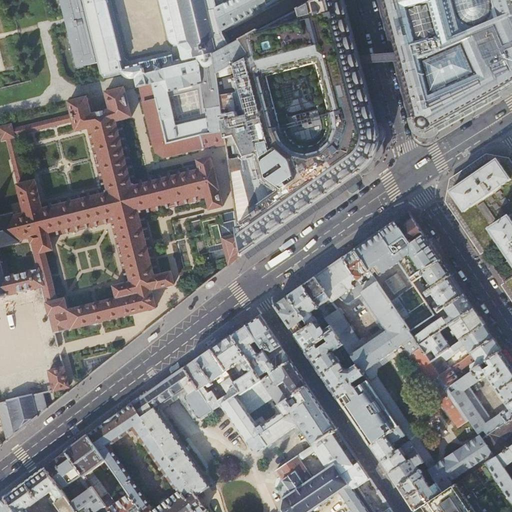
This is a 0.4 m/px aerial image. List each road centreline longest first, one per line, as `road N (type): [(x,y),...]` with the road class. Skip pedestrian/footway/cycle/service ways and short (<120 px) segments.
road 1 (secondary): [(252,286),(0,477)]
road 2 (residential): [(403,511),(252,286)]
road 3 (secondary): [(410,174),(252,286)]
road 4 (residential): [(511,328),(410,174)]
road 5 (residential): [(364,0),(410,174)]
